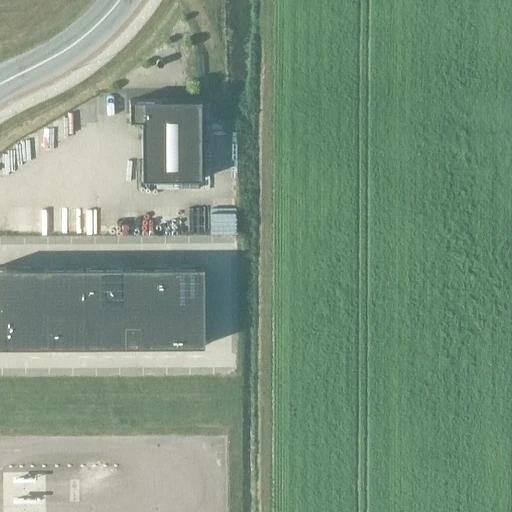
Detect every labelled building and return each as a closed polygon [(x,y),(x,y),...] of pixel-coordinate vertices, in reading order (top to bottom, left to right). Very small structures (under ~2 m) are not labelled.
[(201,180),(201,100),(129,100),(129,121),(141,121),(141,180),(201,180)] [(42,267),(0,267),(0,307),(42,307),(42,267)] [(63,267),(42,267),(42,307),(64,307),(63,267)] [(83,267),(63,267),(64,307),(84,307),(83,267)] [(103,267),(83,267),(84,307),(104,307),(103,267)] [(123,267),(103,267),(104,307),(124,307),(123,267)] [(143,267),(123,267),(124,307),(144,307),(143,267)] [(174,267),(143,267),(144,307),(174,307),(174,267)] [(204,267),(174,267),(174,307),(204,307),(204,267)] [(42,307),(0,307),(0,347),(42,347),(42,307)] [(64,307),(42,307),(42,347),(64,347),(64,307)] [(84,307),(64,307),(64,347),(84,347),(84,307)] [(104,307),(84,307),(84,347),(104,347),(104,307)] [(124,307),(104,307),(104,347),(124,347),(124,307)] [(144,307),(124,307),(124,347),(144,347),(144,307)] [(174,307),(144,307),(144,347),(174,347),(174,307)] [(204,307),(174,307),(174,347),(204,347),(204,307)]
